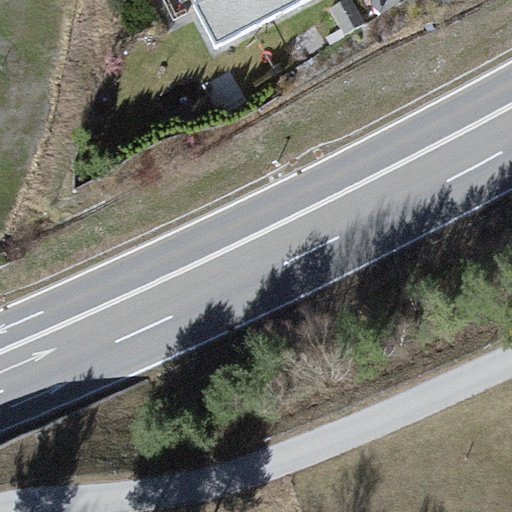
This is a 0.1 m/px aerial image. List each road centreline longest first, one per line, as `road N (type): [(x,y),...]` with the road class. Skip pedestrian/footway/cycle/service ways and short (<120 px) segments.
road 1 (trunk): [(0,382),(511,110)]
road 2 (track): [(88,511),(200,500),(511,364)]
